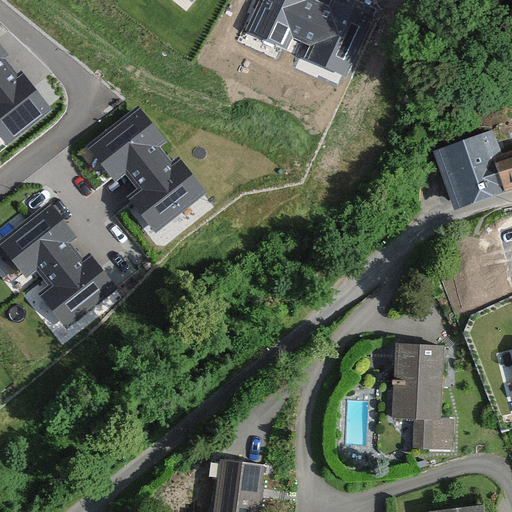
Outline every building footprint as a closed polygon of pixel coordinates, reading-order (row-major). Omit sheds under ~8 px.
[(261,0),(249,28),(291,47),(295,38),(314,46),(310,55),(346,71),(370,19),(332,2),(329,8),(312,0),(261,0)] [(0,43),(0,135),(9,148),(53,115),(23,76),(18,80),(5,62),(11,58),(0,43)] [(159,142),(133,107),(85,139),(114,177),(122,170),(136,188),(128,194),(154,229),(199,199),(175,162),(168,165),(153,145),(159,142)] [(499,127),(434,147),(454,209),(511,190),(511,143),(505,145),(499,127)] [(77,239),(51,204),(3,236),(32,274),(40,267),(53,285),(45,291),(71,325),(117,295),(93,259),(86,262),(70,242),(77,239)] [(445,344),(395,342),(393,416),(414,417),(413,448),(456,449),(457,416),(443,415),(445,344)] [(265,511),(269,463),(219,459),(215,511),(209,511),(208,511),(265,511)] [(485,511),(484,503),(433,509),(433,511),(485,511)]
